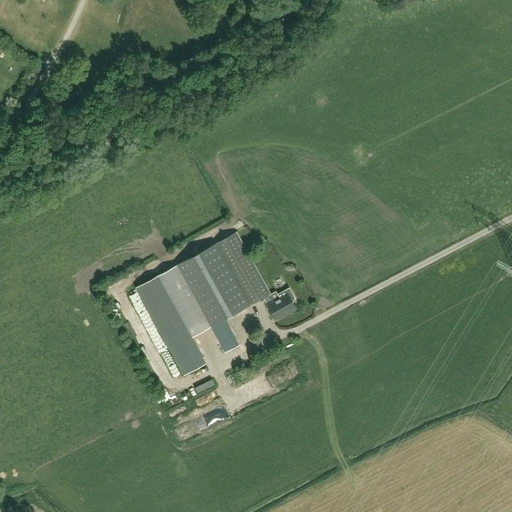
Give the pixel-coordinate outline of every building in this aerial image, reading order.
[(214,244),(248,306),(263,297),(269,294),(235,232),(214,244)] [(248,306),(214,244),(177,264),(210,326),(224,318),(248,306)] [(158,273),(136,285),(185,372),(206,360),(158,273)] [(271,297),(269,294),(263,297),(267,305),(275,320),(283,315),(282,315),(295,308),(293,304),(294,299),(295,298),(289,287),(271,297)] [(238,344),(224,318),(210,326),(224,352),(238,344)] [(211,379),(194,387),(196,393),(214,384),(211,379)] [(186,394),(176,398),(177,402),(188,398),(186,394)]
